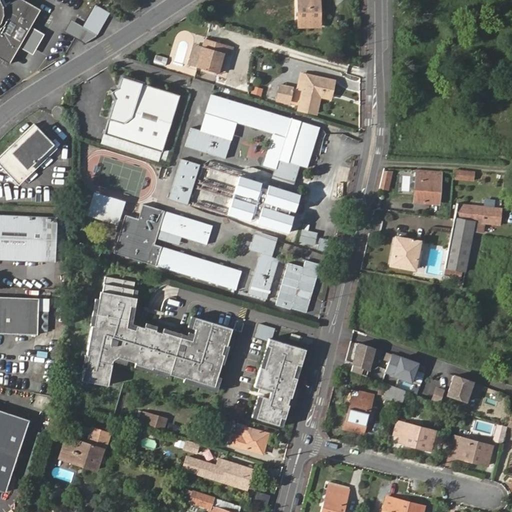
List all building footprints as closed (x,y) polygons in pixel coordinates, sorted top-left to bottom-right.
[(0,0),(0,53),(16,62),(46,7),(30,0),(21,0),(8,6),(6,2),(4,0),(0,0)] [(299,0),(299,25),(320,26),(320,0),(299,0)] [(109,15),(94,7),(82,29),(97,37),(109,15)] [(97,37),(82,29),(75,40),(85,46),(95,39),(97,37)] [(224,52),(227,53),(230,45),(207,38),(198,67),(218,73),(224,52)] [(222,74),(227,53),(224,52),(218,73),(222,74)] [(154,62),(164,66),(167,58),(157,54),(154,62)] [(304,86),(307,74),(301,72),(298,86),(303,88),(304,88),(304,86)] [(334,80),(307,74),(304,86),(304,88),(299,108),(316,112),(320,95),(321,91),(331,93),(334,80)] [(178,94),(120,76),(117,87),(118,92),(117,95),(114,97),(107,118),(109,119),(106,130),(104,129),(103,133),(162,150),(178,94)] [(287,101),(291,88),(280,85),(277,98),(287,101)] [(291,118),(212,95),(207,113),(286,136),(291,118)] [(65,118),(66,117),(67,116),(67,115),(67,114),(67,113),(67,112),(67,111),(66,110),(66,109),(64,107),(63,107),(62,107),(62,106),(60,106),(58,107),(56,108),(54,110),(54,111),(54,112),(54,113),(54,114),(55,116),(55,118),(56,118),(57,119),(58,119),(58,120),(59,120),(61,120),(62,120),(63,120),(64,119),(65,118)] [(295,163),(302,166),(309,168),(322,127),(302,121),(290,162),(280,159),(280,163),(279,168),(292,172),(295,163)] [(29,172),(58,142),(37,123),(5,153),(6,158),(7,162),(11,168),(17,172),(21,172),(25,173),(29,172)] [(186,147),(226,158),(232,139),(192,128),(186,147)] [(261,183),(272,187),(279,168),(280,163),(248,152),(240,176),(261,183)] [(181,160),(170,199),(188,204),(200,165),(181,160)] [(294,193),(302,166),(295,163),(292,172),(279,168),(272,187),(294,193)] [(381,189),(391,190),(393,171),(383,169),(381,189)] [(454,169),(453,180),(474,182),(475,171),(454,169)] [(417,172),(414,202),(437,203),(439,174),(417,172)] [(200,201),(223,208),(231,180),(208,174),(200,201)] [(301,194),(294,193),(272,187),(261,183),(250,221),(259,224),(281,230),(290,233),(301,194)] [(162,230),(183,238),(210,245),(215,226),(168,212),(146,205),(141,220),(128,216),(117,253),(158,266),(238,288),(243,271),(164,248),(157,246),(159,238),(162,230)] [(498,224),(499,209),(456,205),(445,269),(466,273),(475,222),(498,224)] [(34,238),(44,239),(45,215),(0,212),(0,258),(29,259),(29,243),(34,238)] [(273,257),(281,230),(259,224),(254,242),(271,247),(268,256),(273,257)] [(180,245),(183,238),(162,230),(159,238),(180,245)] [(395,237),(389,264),(412,268),(418,241),(395,237)] [(44,260),(44,239),(34,238),(29,243),(29,259),(44,260)] [(279,259),(273,257),(268,256),(271,247),(254,242),(251,251),(261,253),(249,294),(267,300),(279,259)] [(304,302),(310,258),(294,255),(288,300),(304,302)] [(145,327),(138,325),(136,329),(127,326),(131,305),(135,305),(136,297),(132,296),(133,288),(135,281),(105,276),(102,291),(100,291),(99,298),(94,325),(92,325),(87,356),(89,356),(87,367),(85,367),(83,381),(95,383),(109,385),(114,360),(119,357),(128,359),(137,362),(136,364),(153,369),(154,367),(171,372),(171,374),(186,378),(186,377),(216,386),(218,376),(222,364),(225,354),(222,353),(225,344),(228,345),(233,328),(196,317),(193,327),(196,328),(195,333),(193,340),(163,331),(163,333),(156,331),(157,329),(146,326),(145,327)] [(94,325),(99,298),(95,298),(91,325),(92,325),(94,325)] [(40,302),(0,300),(0,336),(39,338),(40,302)] [(132,323),(135,305),(131,305),(127,326),(136,329),(138,325),(132,323)] [(271,340),(275,329),(259,325),(255,338),(268,342),(269,339),(271,340)] [(193,340),(195,333),(189,331),(188,335),(164,328),(163,331),(193,340)] [(271,340),(269,339),(268,342),(266,346),(270,347),(264,369),(260,368),(254,387),(260,389),(258,393),(269,397),(269,399),(262,398),(256,419),(279,426),(281,419),(285,420),(289,406),(287,405),(290,398),(291,399),(297,379),(293,378),(297,365),(301,366),(306,350),(271,340)] [(368,369),(373,348),(357,342),(353,364),(368,369)] [(270,347),(266,346),(260,368),(264,369),(270,347)] [(393,354),(386,372),(415,383),(415,382),(422,384),(427,372),(419,369),(421,364),(393,354)] [(171,372),(154,367),(153,369),(136,364),(135,367),(170,377),(171,374),(171,372)] [(368,369),(353,364),(351,371),(367,377),(368,369)] [(466,402),(473,383),(455,376),(447,395),(466,402)] [(216,386),(186,377),(186,378),(185,382),(214,390),(216,386)] [(383,397),(393,400),(396,387),(387,384),(383,397)] [(401,403),(405,391),(396,387),(393,400),(401,403)] [(445,391),(436,388),(432,400),(440,403),(445,391)] [(351,397),(344,429),(363,433),(373,395),(359,392),(358,399),(351,397)] [(256,419),(262,398),(258,396),(252,418),(256,419)] [(0,492),(6,495),(28,421),(0,411),(0,492)] [(143,414),(140,424),(154,427),(157,418),(143,414)] [(44,417),(41,434),(51,435),(53,419),(44,417)] [(166,420),(157,418),(154,427),(163,430),(166,420)] [(393,435),(400,437),(399,443),(430,451),(435,432),(397,422),(393,435)] [(238,439),(236,446),(263,454),(268,434),(245,427),(242,440),(238,439)] [(68,439),(67,442),(62,461),(93,470),(98,453),(99,451),(101,451),(106,434),(87,428),(82,444),(68,439)] [(451,451),(457,453),(456,458),(487,466),(492,448),(455,437),(451,451)] [(184,448),(186,441),(177,438),(175,445),(184,448)] [(200,444),(187,440),(184,448),(198,452),(200,444)] [(62,441),(61,441),(55,459),(62,461),(67,442),(66,442),(62,441)] [(212,466),(213,465),(183,456),(179,468),(219,481),(221,475),(216,474),(214,471),(215,467),(212,466)] [(245,482),(249,483),(253,470),(215,458),(213,465),(212,466),(215,467),(214,471),(216,474),(221,475),(219,481),(243,489),(245,482)] [(328,493),(322,511),(343,511),(349,488),(331,483),(328,493)] [(212,510),(210,511),(240,511),(242,507),(194,492),(191,503),(212,510)] [(255,492),(252,502),(264,506),(268,496),(255,492)] [(423,511),(425,507),(387,497),(383,510),(382,511),(423,511)]
